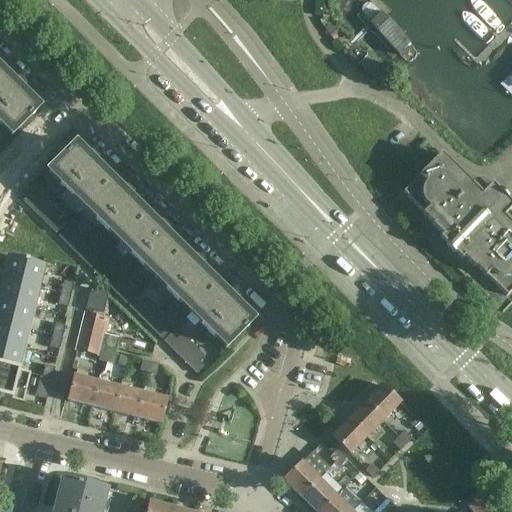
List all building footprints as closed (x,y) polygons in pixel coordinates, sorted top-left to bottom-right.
[(415,54),(369,3),(365,3),(364,4),(362,5),(361,6),(361,10),(407,62),(410,63),(413,62),(415,60),(415,57),(415,54)] [(511,73),(500,86),(511,97),(511,73)] [(1,75),(0,76),(0,126),(10,137),(37,110),(19,93),(22,90),(21,88),(20,89),(15,84),(11,85),(1,75)] [(60,162),(48,174),(83,209),(109,182),(93,166),(97,162),(95,161),(94,162),(89,157),(84,157),(74,148),(62,159),(60,162)] [(487,279),(506,298),(511,292),(511,230),(511,231),(511,230),(511,220),(507,216),(511,210),(511,207),(492,187),(485,194),(476,183),(470,188),(441,158),(403,195),(427,219),(427,220),(436,230),(436,231),(445,240),(443,243),(449,249),(448,250),(457,258),(457,257),(464,264),(466,261),(476,271),(477,270),(486,279),(487,279)] [(109,182),(83,209),(119,244),(145,217),(128,201),(132,197),(131,196),(130,197),(123,191),(118,191),(109,182)] [(29,194),(22,201),(55,234),(62,227),(56,222),(62,216),(39,194),(34,199),(29,194)] [(145,217),(119,244),(154,279),(180,253),(163,236),(167,232),(165,231),(165,232),(159,226),(154,226),(145,217)] [(65,231),(58,238),(90,269),(97,262),(91,256),(97,251),(76,231),(71,236),(65,231)] [(180,253),(154,279),(190,315),(216,288),(198,271),(202,268),(201,266),(200,267),(195,262),(190,262),(180,253)] [(4,271),(2,280),(38,289),(44,268),(44,269),(44,267),(23,262),(7,258),(6,259),(7,259),(4,271)] [(100,265),(92,272),(125,304),(132,297),(127,292),(132,286),(111,265),(105,270),(100,265)] [(2,280),(0,286),(0,301),(32,309),(33,310),(37,293),(38,289),(2,280)] [(63,283),(60,295),(70,297),(73,285),(63,283)] [(216,288),(190,315),(225,350),(251,323),(234,306),(237,303),(236,301),(235,302),(230,297),(225,298),(216,288)] [(102,314),(106,295),(91,291),(86,311),(102,314)] [(60,295),(58,306),(67,309),(70,297),(60,295)] [(135,300),(128,307),(160,339),(167,332),(162,326),(167,321),(146,300),(140,305),(135,300)] [(0,323),(27,331),(28,331),(33,310),(32,309),(0,301),(0,323)] [(76,351),(96,356),(100,357),(105,335),(101,334),(105,321),(85,316),(76,351)] [(0,346),(23,352),(28,331),(27,331),(0,323),(0,346)] [(55,325),(52,337),(62,339),(65,328),(55,325)] [(119,339),(120,338),(105,335),(100,357),(97,370),(106,372),(108,364),(127,369),(130,358),(116,355),(117,349),(132,353),(134,345),(132,342),(119,339)] [(170,335),(163,342),(196,374),(203,367),(197,361),(202,356),(181,335),(176,340),(170,335)] [(52,338),(49,349),(59,351),(62,339),(52,337),(52,338)] [(0,368),(18,372),(23,352),(0,346),(0,368)] [(142,361),(140,372),(149,374),(152,363),(142,361)] [(155,375),(158,365),(152,363),(149,374),(155,375)] [(45,367),(42,379),(51,382),(54,370),(45,367)] [(0,368),(0,398),(7,400),(22,404),(30,375),(18,372),(0,368)] [(90,408),(97,384),(74,378),(67,402),(90,408)] [(39,379),(35,398),(46,401),(49,391),(51,382),(42,379),(39,379)] [(90,408),(114,414),(120,390),(97,384),(90,408)] [(382,387),(366,404),(383,421),(399,404),(382,387)] [(114,414),(137,420),(143,395),(120,390),(114,414)] [(143,395),(137,420),(159,425),(165,401),(143,395)] [(367,437),(383,421),(366,404),(349,421),(367,437)] [(349,421),(332,438),(349,455),(367,437),(349,421)] [(399,438),(406,445),(412,440),(405,433),(399,438)] [(406,445),(399,438),(393,444),(400,451),(406,445)] [(325,461),(335,451),(327,442),(317,453),(325,461)] [(335,464),(342,456),(337,451),(329,458),(335,464)] [(342,456),(335,464),(325,474),(331,481),(349,463),(342,456)] [(301,464),(287,478),(284,482),(301,499),(319,481),(301,464)] [(366,472),(373,479),(379,473),(372,466),(366,472)] [(97,511),(103,491),(63,481),(54,511),(97,511)] [(320,511),(335,498),(319,481),(301,499),(307,505),(314,511),(320,511)] [(368,497),(375,490),(369,484),(362,491),(368,497)] [(375,490),(368,497),(374,502),(381,495),(375,490)] [(502,511),(482,492),(467,508),(471,511),(502,511)] [(349,511),(335,498),(320,511),(349,511)]
